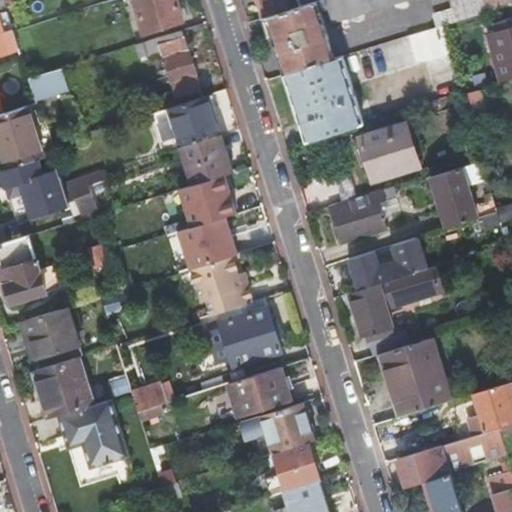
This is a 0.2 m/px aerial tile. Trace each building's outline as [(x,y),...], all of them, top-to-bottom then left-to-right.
[(13,0),(12,0),(3,3),(6,11),(16,7),(13,0)] [(133,0),(144,34),(183,22),(176,0),(133,0)] [(256,0),(262,21),(288,12),(284,0),(256,0)] [(325,0),(311,5),(288,12),(262,21),(268,40),(274,38),(285,76),(335,61),(319,12),(325,10),(330,24),(410,0),(325,0)] [(511,0),(448,0),(455,23),(511,6),(511,0)] [(0,55),(18,49),(12,31),(6,11),(0,12),(0,55)] [(500,82),(511,78),(511,26),(486,34),(500,82)] [(182,31),(137,45),(141,56),(161,49),(164,60),(163,60),(171,84),(172,84),(174,92),(153,99),(157,111),(168,108),(202,97),(197,77),(198,77),(190,51),(189,52),(182,31)] [(343,58),(335,61),(285,76),(306,143),(364,124),(343,58)] [(28,80),(34,98),(68,88),(61,69),(28,80)] [(483,87),(462,93),(472,126),(492,120),(483,87)] [(206,96),(202,97),(168,108),(157,111),(155,112),(160,128),(155,130),(161,148),(179,142),(180,146),(219,134),(206,96)] [(2,114),(0,114),(0,153),(2,153),(7,169),(43,158),(27,106),(2,114)] [(155,112),(150,114),(155,130),(160,128),(155,112)] [(363,137),(365,143),(377,180),(419,167),(406,123),(386,130),(363,137)] [(225,153),(219,134),(180,146),(192,185),(233,172),(227,153),(225,153)] [(67,204),(55,162),(20,172),(32,216),(55,210),(54,207),(67,204)] [(477,219),(462,166),(430,176),(446,229),(477,219)] [(100,181),(98,172),(84,177),(87,186),(100,181)] [(87,186),(84,177),(62,184),(68,202),(76,199),(82,216),(97,210),(87,186)] [(497,208),(489,183),(477,187),(486,216),(498,212),(497,208)] [(396,187),(330,208),(342,246),(387,231),(379,204),(399,198),(396,187)] [(0,244),(29,236),(25,220),(0,227),(0,244)] [(0,244),(0,284),(1,287),(7,285),(12,304),(47,294),(29,236),(0,244)] [(102,245),(89,248),(95,268),(108,264),(102,245)] [(233,256),(192,269),(203,301),(208,299),(212,315),(222,311),(253,302),(248,287),(247,285),(242,287),(238,274),(233,256)] [(351,293),(349,294),(355,314),(360,313),(366,334),(368,341),(394,332),(387,309),(443,291),(436,266),(411,274),(351,293)] [(247,271),(238,274),(242,287),(247,285),(248,287),(252,285),(247,271)] [(265,309),(262,299),(253,302),(222,311),(226,321),(265,309)] [(265,309),(226,321),(221,323),(219,323),(221,327),(207,331),(217,364),(231,360),(233,366),(282,350),(268,308),(265,309)] [(71,310),(18,327),(29,364),(82,348),(71,310)] [(362,335),(366,334),(360,313),(355,314),(362,335)] [(205,325),(207,331),(221,327),(219,323),(221,323),(220,320),(205,325)] [(398,417),(456,399),(436,337),(378,355),(398,417)] [(32,373),(46,419),(58,416),(92,405),(78,358),(32,373)] [(284,378),(281,366),(229,383),(239,416),(291,400),(287,388),(291,387),(288,377),(284,378)] [(168,383),(132,394),(137,412),(161,405),(174,401),(168,383)] [(500,428),(511,424),(511,402),(506,383),(473,394),(480,416),(451,425),(456,442),(500,428)] [(92,405),(58,416),(65,438),(69,449),(79,446),(83,444),(91,468),(129,457),(111,399),(92,405)] [(268,432),(275,452),(313,440),(301,402),(242,420),(248,438),(268,432)] [(137,412),(141,422),(164,414),(161,405),(137,412)] [(456,442),(443,446),(399,460),(407,488),(427,482),(452,474),(451,472),(476,464),(470,447),(483,443),(488,460),(508,454),(507,451),(500,428),(456,442)] [(265,478),(271,496),(283,492),(320,480),(314,461),(316,461),(318,459),(319,458),(319,456),(319,454),(318,451),(314,440),(313,440),(275,452),(281,473),(265,478)] [(511,469),(508,456),(500,459),(505,473),(511,471),(511,469)] [(157,473),(162,488),(175,484),(170,469),(157,473)] [(455,486),(452,474),(427,482),(430,494),(455,486)] [(497,511),(511,511),(511,474),(489,481),(497,511)] [(330,511),(320,480),(283,492),(289,511),(330,511)] [(166,498),(167,502),(180,498),(176,483),(175,484),(162,488),(166,498)] [(462,511),(455,486),(430,494),(435,511),(462,511)] [(142,505),(166,498),(162,488),(138,495),(139,496),(142,505)]
